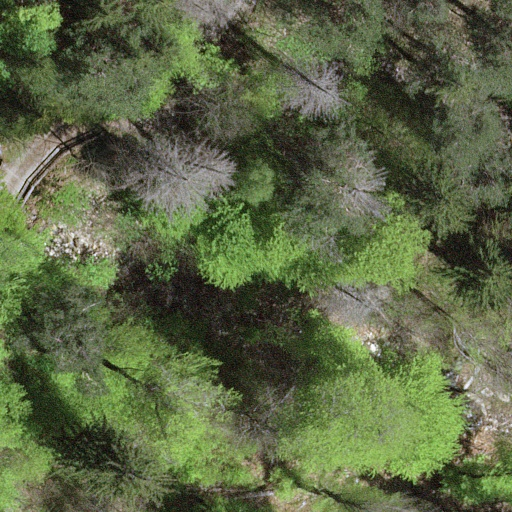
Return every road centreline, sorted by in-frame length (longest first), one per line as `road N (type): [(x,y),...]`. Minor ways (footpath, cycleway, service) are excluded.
road 1 (track): [(82,121),(143,128),(231,89),(335,68),(443,91),(511,120)]
road 2 (track): [(0,178),(12,157),(145,89),(244,0)]
